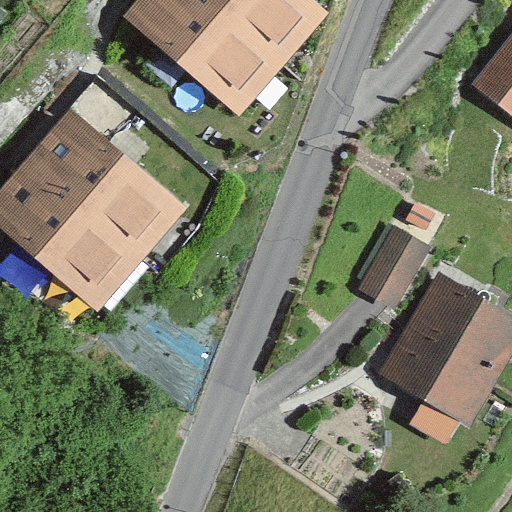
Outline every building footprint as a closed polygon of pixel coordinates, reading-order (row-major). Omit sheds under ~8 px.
[(301,0),(140,0),(121,21),(229,120),(322,18),(301,0)] [(511,27),(467,85),(511,121),(511,27)] [(20,169),(0,189),(0,228),(86,312),(175,220),(61,109),(13,157),(20,169)] [(427,254),(386,227),(347,286),(389,313),(427,254)] [(511,326),(433,280),(380,371),(467,421),(511,344),(511,326)]
